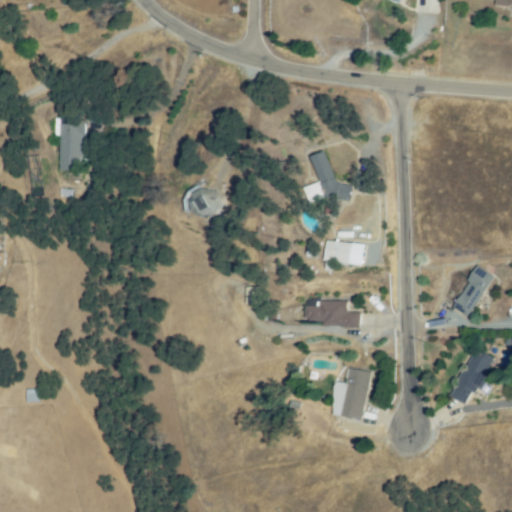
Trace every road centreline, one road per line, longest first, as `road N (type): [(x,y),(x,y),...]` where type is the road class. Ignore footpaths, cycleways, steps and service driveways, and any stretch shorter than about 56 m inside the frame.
road 1 (residential): [(146,0),(203,41),(261,63),(511,90)]
road 2 (residential): [(400,82),(410,418)]
